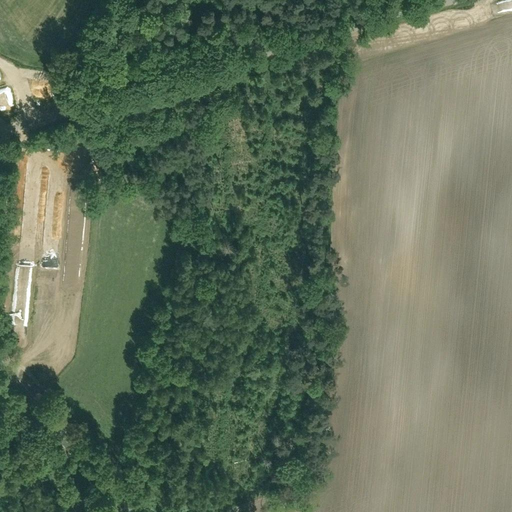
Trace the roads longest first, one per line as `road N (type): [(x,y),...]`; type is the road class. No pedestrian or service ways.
road 1 (residential): [(462,0),(0,133)]
road 2 (tertiary): [(122,511),(0,375)]
